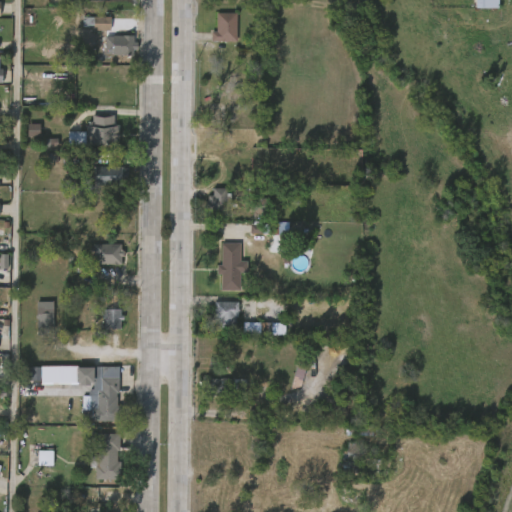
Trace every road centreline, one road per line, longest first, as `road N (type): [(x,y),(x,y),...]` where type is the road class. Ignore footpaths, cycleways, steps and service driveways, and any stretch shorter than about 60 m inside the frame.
road 1 (secondary): [(176,511),(183,0)]
road 2 (secondary): [(150,0),(146,511)]
